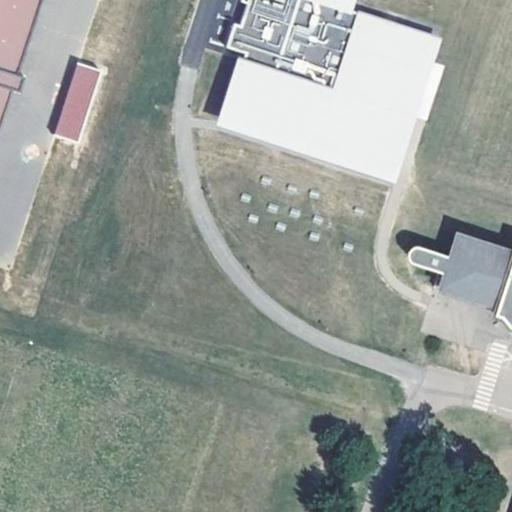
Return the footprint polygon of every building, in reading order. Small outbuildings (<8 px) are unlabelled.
[(28,0),(0,0),(0,86),(0,85),(5,70),(28,0)] [(243,0),(246,1),(239,23),(233,21),(225,45),(243,51),(222,117),(388,171),(413,96),(403,93),(411,70),(420,73),(433,35),(347,7),(349,0),(243,0)] [(64,58),(40,131),(65,138),(89,66),(64,58)] [(12,72),(5,70),(0,85),(7,88),(12,72)] [(413,96),(420,73),(411,70),(403,93),(413,96)] [(0,265),(11,268),(27,208),(0,201),(0,265)] [(511,253),(463,237),(463,240),(442,233),(431,268),(451,274),(445,293),(505,312),(502,320),(509,322),(511,327),(511,253)]
